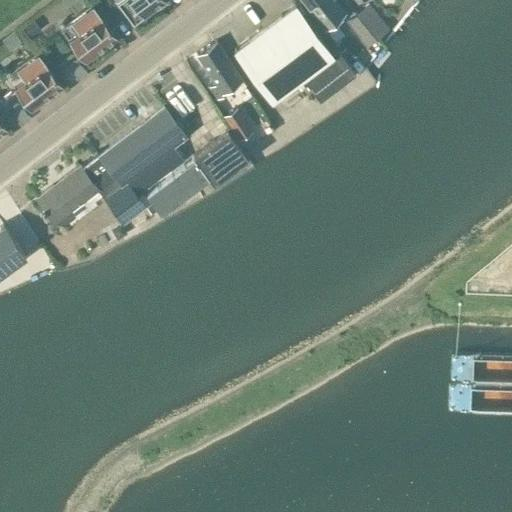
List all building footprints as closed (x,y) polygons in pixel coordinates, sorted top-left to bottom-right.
[(118,0),(117,1),(133,23),(143,15),(163,0),(118,0)] [(304,0),(313,10),(312,11),(323,25),(329,20),(331,24),(341,16),(338,13),(344,8),(336,0),(304,0)] [(234,48),(272,98),(302,75),(319,98),(355,71),(337,47),(332,51),(295,2),(234,48)] [(69,38),(85,60),(95,52),(117,36),(93,3),(92,4),(71,20),(79,30),(69,38)] [(368,3),(356,13),(375,35),(386,26),(368,3)] [(375,35),(356,13),(348,19),(367,42),(375,35)] [(3,39),(10,48),(21,39),(14,30),(3,39)] [(210,85),(218,97),(229,90),(227,87),(241,77),(216,39),(197,52),(216,81),(210,85)] [(25,79),(15,87),(31,109),(63,84),(38,52),(38,53),(17,69),(25,79)] [(68,67),(79,82),(88,75),(77,61),(68,67)] [(11,112),(22,127),(31,120),(20,105),(11,112)] [(138,192),(143,188),(183,158),(172,144),(185,134),(163,105),(99,153),(121,182),(127,177),(138,192)] [(146,191),(161,211),(209,175),(214,181),(248,155),(228,128),(193,154),(194,155),(146,191)] [(57,219),(63,222),(74,213),(70,209),(98,188),(124,220),(150,198),(143,188),(138,192),(127,177),(121,182),(99,153),(83,166),(80,163),(36,196),(43,204),(41,206),(44,210),(46,208),(55,220),(57,219)] [(0,224),(0,271),(25,253),(3,222),(0,224)]
